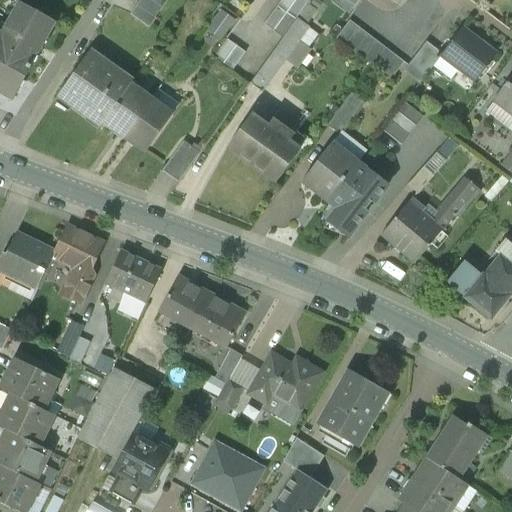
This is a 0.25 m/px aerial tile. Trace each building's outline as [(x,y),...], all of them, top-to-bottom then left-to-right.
[(141,0),(137,6),(155,19),(168,0),(141,0)] [(277,33),(294,10),(308,20),(317,8),(306,0),(279,0),(263,23),(277,33)] [(331,0),(330,2),(348,16),(359,0),(331,0)] [(0,35),(0,96),(11,103),(37,56),(36,55),(54,23),(18,3),(0,35)] [(206,29),(221,39),(235,20),(220,9),(206,29)] [(296,20),(249,85),(260,93),(308,28),(296,20)] [(386,49),(349,22),(336,40),(372,67),(386,49)] [(441,56),(433,66),(448,78),(453,77),(457,72),(473,84),(496,53),(478,40),(477,42),(462,30),(441,56)] [(216,54),(234,67),(245,52),(227,39),(216,54)] [(426,43),(408,66),(424,79),(433,66),(441,56),(437,53),(438,52),(426,43)] [(404,63),(386,49),(372,67),(390,81),(404,63)] [(132,83),(90,53),(57,98),(99,128),(103,123),(130,86),(132,83)] [(424,79),(408,66),(403,73),(419,85),(424,79)] [(511,76),(486,112),(508,129),(511,123),(511,76)] [(130,86),(103,123),(124,138),(151,101),(130,86)] [(351,94),(327,126),(340,137),(365,105),(351,94)] [(151,101),(124,138),(145,153),(172,116),(151,101)] [(382,132),(401,146),(422,118),(404,104),(382,132)] [(267,127),(251,115),(227,148),(276,183),(299,151),(288,143),(293,137),(287,132),(272,121),(267,127)] [(447,138),(436,151),(445,159),(457,145),(447,138)] [(183,143),(162,172),(178,184),(199,155),(183,143)] [(331,145),(301,183),(327,203),(357,165),(331,145)] [(511,175),(511,150),(499,165),(511,176),(511,175)] [(435,154),(407,186),(417,196),(434,177),(433,176),(445,163),(435,154)] [(327,223),(348,238),(387,188),(357,165),(327,203),(337,210),(327,223)] [(464,179),(430,220),(442,231),(476,190),(464,179)] [(411,199),(380,236),(414,265),(442,231),(430,220),(421,213),(424,210),(411,199)] [(103,246),(66,228),(53,254),(51,258),(57,261),(76,270),(89,276),(103,246)] [(33,247),(15,238),(6,256),(2,254),(0,258),(0,272),(36,290),(51,258),(53,254),(34,244),(33,247)] [(511,247),(504,241),(494,253),(498,256),(511,267),(511,247)] [(160,272),(119,253),(105,284),(145,303),(160,272)] [(511,267),(498,256),(483,276),(482,276),(476,283),(464,298),(464,299),(490,320),(509,297),(511,293),(511,267)] [(89,276),(76,270),(68,289),(80,294),(89,276)] [(476,283),(459,270),(447,285),(464,299),(464,298),(476,283)] [(208,296),(177,278),(158,312),(189,329),(208,296)] [(245,316),(208,296),(189,329),(226,350),(245,316)] [(74,322),(58,354),(69,359),(79,338),(84,327),(74,322)] [(1,326),(0,327),(0,350),(2,351),(12,332),(1,326)] [(90,343),(79,338),(69,360),(80,365),(90,343)] [(242,357),(230,351),(218,371),(230,378),(242,357)] [(299,372),(271,356),(248,395),(265,405),(263,408),(293,424),(321,374),(303,364),(299,372)] [(58,381),(15,360),(0,388),(0,390),(10,395),(42,411),(58,381)] [(113,369),(76,440),(117,461),(132,434),(156,391),(113,369)] [(359,385),(345,378),(318,427),(356,448),(386,394),(362,381),(359,385)] [(230,411),(243,389),(230,382),(217,403),(230,411)] [(65,409),(82,416),(93,390),(76,383),(65,409)] [(42,411),(10,395),(0,415),(0,428),(6,431),(38,447),(53,416),(42,411)] [(467,426),(454,418),(426,460),(457,481),(486,436),(468,424),(467,426)] [(38,447),(6,431),(0,442),(0,466),(34,483),(49,452),(38,447)] [(150,444),(132,434),(117,461),(111,471),(118,475),(143,489),(146,491),(151,490),(172,453),(169,449),(152,440),(150,444)] [(296,471),(310,480),(324,458),(297,440),(282,462),(296,471)] [(262,470),(214,444),(192,484),(240,510),(262,470)] [(511,453),(509,452),(496,472),(511,482),(511,453)] [(457,481),(426,460),(413,480),(453,507),(466,487),(457,481)] [(34,483),(0,466),(0,504),(16,511),(26,511),(39,485),(34,483)] [(310,480),(296,471),(269,511),(313,511),(327,491),(310,480)] [(143,489),(118,475),(109,493),(133,507),(143,489)] [(449,511),(453,507),(413,480),(400,500),(403,503),(417,511),(449,511)] [(83,511),(109,511),(87,503),(83,511)] [(417,511),(403,503),(396,511),(417,511)]
